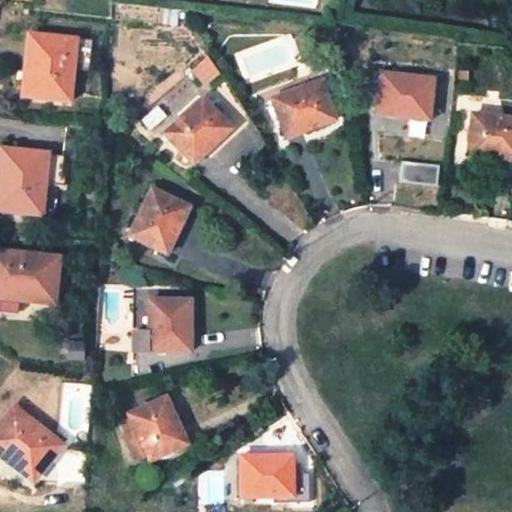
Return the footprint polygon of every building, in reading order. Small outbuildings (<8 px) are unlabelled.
[(162,25),(177,26),(178,13),(164,12),(162,25)] [(28,75),(32,36),(24,35),(19,74),(24,75),(28,75)] [(75,40),(32,36),(28,75),(24,75),(22,97),(68,102),(75,40)] [(432,81),(381,75),(377,111),(397,114),(397,117),(427,120),(432,81)] [(319,83),(272,101),(286,136),(301,130),(302,133),(333,121),(319,83)] [(201,99),(165,135),(191,162),(203,150),(205,153),(230,130),(201,99)] [(157,107),(140,121),(151,131),(166,118),(157,107)] [(395,120),(397,117),(397,114),(377,111),(376,118),(395,120)] [(511,119),(473,114),(467,155),(502,159),(502,156),(511,157),(511,119)] [(303,136),(302,133),(301,130),(286,136),(288,142),(303,136)] [(47,155),(4,150),(0,185),(0,210),(40,215),(43,184),(63,186),(63,180),(60,180),(62,161),(46,160),(47,155)] [(203,150),(191,162),(196,167),(208,155),(205,153),(203,150)] [(423,166),(423,167),(406,166),(405,182),(439,184),(440,168),(423,166)] [(187,208),(151,191),(130,236),(163,252),(170,236),(173,238),(187,208)] [(170,236),(163,252),(168,255),(176,239),(173,238),(170,236)] [(118,244),(109,242),(105,258),(113,260),(118,244)] [(58,258),(0,250),(0,296),(20,298),(20,301),(53,304),(58,258)] [(20,298),(0,296),(0,312),(19,314),(20,301),(20,298)] [(189,303),(149,303),(148,333),(132,332),(132,351),(184,352),(183,335),(188,335),(189,303)] [(192,336),(188,335),(183,335),(184,352),(192,352),(192,336)] [(164,399),(128,415),(135,430),(128,433),(124,435),(135,459),(138,457),(146,454),(149,461),(182,446),(174,431),(178,429),(164,399)] [(60,444),(13,406),(0,422),(0,454),(2,456),(4,453),(35,477),(60,444)] [(128,415),(121,418),(128,433),(135,430),(128,415)] [(174,431),(182,446),(189,443),(182,427),(178,429),(174,431)] [(0,458),(31,483),(35,477),(4,453),(2,456),(0,457),(0,458)] [(142,464),(149,461),(146,454),(138,457),(142,464)] [(292,455),(241,456),(242,497),(275,497),(275,492),(292,492),(292,455)] [(291,501),(292,492),(275,492),(275,497),(275,500),(291,501)]
